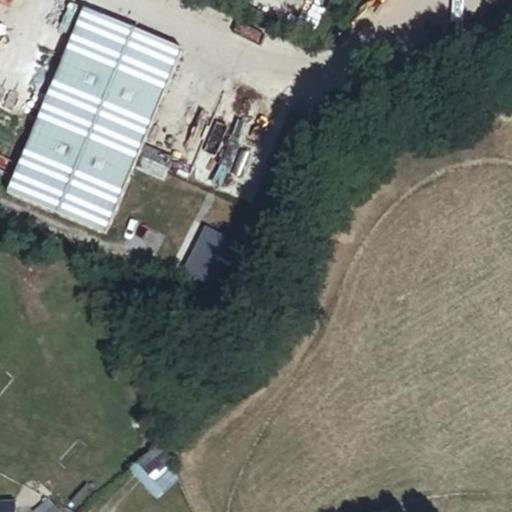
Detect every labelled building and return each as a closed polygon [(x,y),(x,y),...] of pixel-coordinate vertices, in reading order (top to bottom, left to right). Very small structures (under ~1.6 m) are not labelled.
[(0,0),(0,179),(16,186),(94,0),(0,0)] [(105,243),(183,58),(90,20),(13,204),(105,243)] [(211,289),(236,239),(208,226),(183,275),(211,289)] [(158,498),(177,481),(166,454),(139,478),(158,498)] [(0,511),(12,511),(13,502),(0,502),(0,511)]
